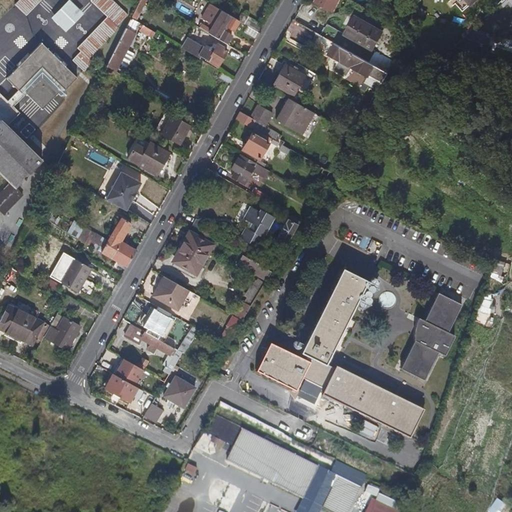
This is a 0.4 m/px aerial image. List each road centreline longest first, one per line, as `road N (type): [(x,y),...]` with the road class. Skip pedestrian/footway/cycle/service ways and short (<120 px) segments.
road 1 (residential): [(290,0),(61,394)]
road 2 (residential): [(61,394),(178,447),(210,391),(363,460)]
